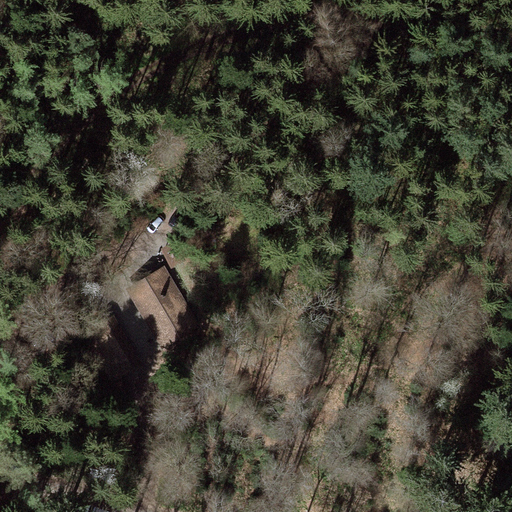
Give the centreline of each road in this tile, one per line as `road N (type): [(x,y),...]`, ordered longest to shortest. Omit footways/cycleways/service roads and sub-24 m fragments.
road 1 (track): [(0,259),(25,188),(48,152),(134,75),(176,52),(307,20),(511,35)]
road 2 (track): [(0,330),(127,249),(375,20)]
